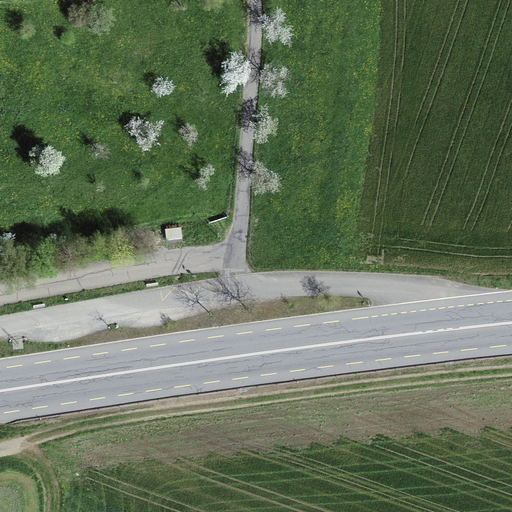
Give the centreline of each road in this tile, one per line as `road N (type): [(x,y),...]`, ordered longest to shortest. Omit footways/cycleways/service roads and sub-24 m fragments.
road 1 (track): [(511,374),(129,422),(0,456)]
road 2 (primary): [(0,391),(511,322)]
road 3 (unclassified): [(255,0),(235,248)]
road 4 (unclassified): [(235,248),(0,297)]
